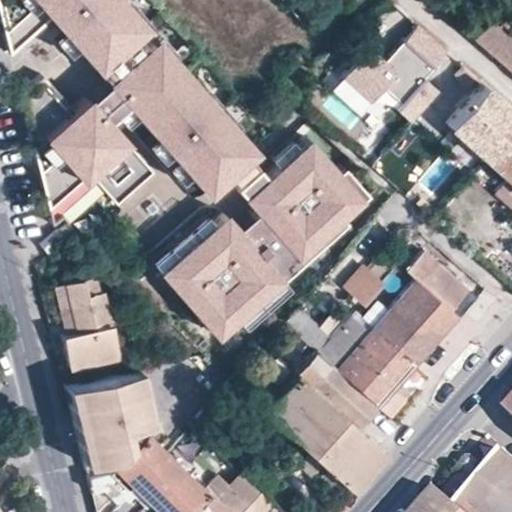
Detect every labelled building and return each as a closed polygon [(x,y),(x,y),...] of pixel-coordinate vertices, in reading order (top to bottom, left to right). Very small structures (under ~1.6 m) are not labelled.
[(164,61),(143,37),(134,28),(115,8),(120,4),(116,0),(0,0),(0,33),(36,2),(47,15),(61,31),(89,63),(110,87),(130,110),(144,126),(149,132),(162,147),(202,193),(221,176),(243,157),(251,150),(231,127),(226,132),(212,116),(195,96),(200,92),(169,56),(164,61)] [(142,20),(124,1),(120,4),(115,8),(134,28),(142,20)] [(511,36),(486,13),(470,34),(471,35),(503,63),(511,70),(511,36)] [(61,31),(47,15),(40,22),(54,38),(61,31)] [(420,77),(444,50),(413,23),(381,60),(364,45),(337,74),(366,100),(380,85),(397,101),(392,107),(408,121),(435,90),(420,77)] [(151,30),(143,37),(164,61),(169,56),(173,53),(151,30)] [(82,94),(70,80),(60,88),(33,56),(11,75),(26,135),(44,202),(86,168),(97,181),(114,201),(149,170),(82,94)] [(110,87),(89,63),(70,80),(82,94),(90,87),(98,96),(110,87)] [(366,100),(337,74),(326,88),(331,92),(354,113),(366,100)] [(511,109),(481,83),(445,124),(511,182),(511,109)] [(221,108),(204,89),(200,92),(195,96),(212,116),(221,108)] [(235,124),(221,108),(212,116),(226,132),(231,127),(235,124)] [(144,126),(130,110),(121,119),(135,134),(144,126)] [(369,126),(375,120),(368,114),(362,120),(369,126)] [(162,147),(149,132),(139,140),(153,156),(162,147)] [(317,241),(313,237),(335,217),(337,215),(334,212),(346,202),(349,206),(361,195),(337,167),(331,172),(303,139),(292,148),(272,165),(260,176),(251,166),(230,185),(250,209),(231,226),(218,212),(207,222),(195,233),(172,252),(155,267),(212,332),(252,297),(274,278),(299,257),(317,241)] [(272,165),(292,148),(285,139),(265,157),(272,165)] [(230,185),(251,166),(243,157),(221,176),(230,185)] [(60,213),(97,181),(86,168),(44,202),(50,222),(60,213)] [(339,217),(350,207),(349,206),(346,202),(334,212),(337,215),(339,217)] [(195,233),(207,222),(199,212),(187,223),(195,233)] [(317,241),(339,222),(335,217),(313,237),(317,241)] [(172,252),(195,233),(187,223),(164,243),(172,252)] [(38,243),(47,253),(63,239),(56,229),(38,243)] [(302,261),(320,245),(317,241),(299,257),(302,261)] [(155,267),(172,252),(164,243),(147,258),(155,267)] [(407,365),(450,319),(455,314),(448,307),(465,289),(434,261),(429,266),(416,254),(402,269),(411,276),(383,307),(374,298),(358,315),(368,324),(364,327),(347,313),(328,334),(295,304),(280,321),(289,328),(312,348),(374,402),(394,380),(407,365)] [(361,305),(381,282),(359,261),(339,284),(361,305)] [(92,275),(79,277),(82,292),(97,289),(92,275)] [(79,277),(61,282),(72,329),(60,332),(58,332),(66,367),(114,356),(99,288),(97,289),(82,292),(79,277)] [(260,307),(282,288),(274,278),(252,297),(260,307)] [(72,329),(61,282),(50,284),(60,332),(72,329)] [(337,317),(343,310),(334,302),(328,309),(337,317)] [(312,348),(289,328),(269,349),(275,354),(291,369),(312,348)] [(354,425),(370,407),(374,402),(312,348),(291,369),(354,425)] [(350,483),(380,449),(354,425),(291,369),(275,354),(260,371),(277,385),(272,390),(255,376),(243,393),(236,402),(263,426),(265,423),(270,418),(313,456),(324,466),(315,475),(331,489),(339,481),(346,487),(350,483)] [(68,407),(83,463),(85,474),(106,469),(143,429),(142,428),(149,420),(137,368),(63,385),(68,407)] [(402,398),(404,388),(394,380),(374,402),(370,407),(384,419),(402,398)] [(149,420),(142,428),(143,429),(154,441),(159,436),(154,418),(149,420)] [(128,482),(146,500),(153,493),(179,466),(162,449),(154,441),(143,429),(106,469),(85,474),(89,487),(89,489),(97,487),(111,499),(128,482)] [(481,476),(455,505),(463,511),(511,511),(511,456),(504,449),(481,476)] [(468,465),(443,495),(455,505),(481,476),(468,465)] [(256,511),(225,482),(215,471),(202,484),(206,488),(203,491),(179,466),(153,493),(146,500),(156,510),(153,511),(256,511)] [(256,511),(258,511),(269,501),(235,470),(225,482),(256,511)] [(436,489),(416,511),(463,511),(455,505),(443,495),(436,489)] [(276,511),(279,509),(274,505),(269,501),(258,511),(276,511)]
